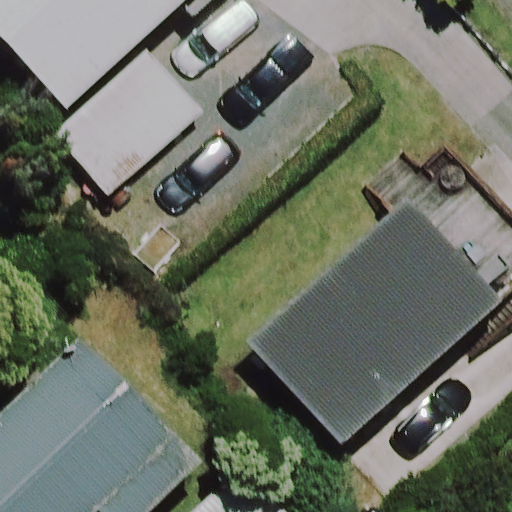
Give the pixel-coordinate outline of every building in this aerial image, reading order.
[(186,0),(0,0),(0,44),(62,113),(186,0)] [(205,114),(168,73),(69,160),(106,201),(205,114)] [(246,340),(340,446),(501,305),(406,199),(246,340)] [(153,511),(204,461),(80,336),(0,415),(0,511),(153,511)] [(243,511),(219,486),(191,511),(243,511)]
